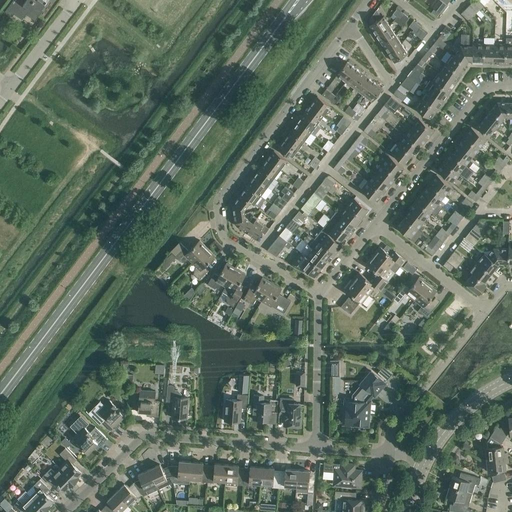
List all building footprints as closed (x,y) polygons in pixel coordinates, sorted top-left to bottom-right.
[(14,13),(21,18),(24,13),(30,9),(37,14),(48,0),(47,0),(26,0),(22,5),(15,0),(13,0),(5,11),(12,16),(14,13)] [(441,0),(435,0),(431,6),(434,8),(440,12),(441,13),(448,5),(447,4),(441,0)] [(479,0),(474,0),(469,5),(476,13),(484,5),(479,0)] [(476,13),(469,5),(461,13),(469,21),(476,13)] [(401,11),(397,16),(401,19),(405,23),(409,17),(405,14),(401,11)] [(370,25),(376,34),(390,25),(384,16),(370,25)] [(376,34),(382,43),(396,34),(390,25),(376,34)] [(452,53),(452,54),(466,64),(468,60),(472,60),(472,46),(469,46),(470,34),(461,33),(461,45),(454,55),(452,53)] [(382,43),(388,52),(402,43),(396,34),(382,43)] [(439,37),(435,42),(438,45),(443,48),(446,43),(442,40),(439,37)] [(431,47),(428,50),(432,53),(435,50),(435,49),(438,45),(435,42),(431,47)] [(402,43),(388,52),(395,62),(408,53),(402,43)] [(473,43),(472,46),(472,60),(483,61),(484,44),(473,43)] [(495,44),(484,44),(483,61),(494,61),(494,64),(495,44)] [(505,44),(495,44),(494,64),(505,64),(505,44)] [(425,54),(421,59),(425,61),(429,57),(432,53),(428,50),(425,54)] [(452,54),(446,63),(460,73),(466,64),(452,54)] [(418,63),(414,67),(422,73),(425,68),(422,66),(425,61),(421,59),(418,63)] [(337,74),(346,81),(356,68),(347,61),(337,74)] [(460,73),(446,63),(440,72),(454,81),(460,73)] [(420,75),(422,73),(414,67),(408,76),(416,82),(419,84),(422,79),(420,75)] [(346,81),(355,87),(365,74),(356,68),(346,81)] [(440,72),(433,81),(449,92),(456,83),(454,81),(440,72)] [(355,87),(364,94),(373,81),(365,74),(355,87)] [(410,91),(416,82),(408,76),(401,84),(405,87),(410,91)] [(373,81),(364,94),(373,101),(382,88),(373,81)] [(433,81),(427,89),(443,101),(449,92),(433,81)] [(397,88),(394,93),(403,101),(407,96),(397,88)] [(328,98),(331,101),(336,95),(326,89),(322,94),(328,98)] [(427,89),(421,98),(437,109),(443,101),(427,89)] [(318,96),(311,105),(324,115),(331,106),(318,96)] [(391,96),(384,105),(392,111),(394,112),(401,104),(399,102),(391,96)] [(437,109),(421,98),(415,108),(431,119),(437,109)] [(353,108),(349,114),(352,117),(357,120),(361,115),(366,109),(358,102),(353,108)] [(498,102),(491,110),(502,120),(505,117),(507,117),(508,102),(498,102)] [(311,105),(304,113),(317,123),(324,115),(311,105)] [(384,105),(378,113),(385,119),(392,111),(384,105)] [(491,110),(484,119),(496,128),(502,120),(491,110)] [(304,113),(298,122),(311,132),(317,123),(304,113)] [(378,113),(371,121),(374,124),(377,121),(381,124),(385,119),(378,113)] [(343,116),(336,125),(339,127),(345,131),(348,127),(351,122),(343,116)] [(419,118),(412,127),(427,139),(434,130),(419,118)] [(496,128),(484,119),(477,127),(489,136),(496,128)] [(374,124),(371,121),(368,125),(364,130),(372,136),(375,131),(371,128),(374,124)] [(298,122),(291,131),(304,141),(311,132),(298,122)] [(412,127),(405,135),(420,147),(427,139),(412,127)] [(471,127),(464,136),(480,148),(487,139),(471,127)] [(291,131),(285,139),(298,149),(304,141),(291,131)] [(357,138),(354,142),(358,144),(361,141),(365,144),(369,140),(361,133),(357,138)] [(405,135),(398,144),(411,154),(411,155),(413,156),(420,147),(405,135)] [(464,136),(458,144),(473,156),(480,148),(464,136)] [(298,149),(285,139),(278,148),(291,158),(298,149)] [(354,142),(347,150),(355,157),(359,152),(355,148),(358,144),(354,142)] [(331,147),(326,143),(323,147),(320,145),(316,149),(324,156),(328,151),(331,147)] [(411,154),(398,144),(391,152),(404,163),(411,155),(411,154)] [(451,152),(451,153),(466,165),(473,156),(458,144),(457,145),(459,146),(453,154),(451,152)] [(274,150),(267,159),(280,169),(287,160),(274,150)] [(347,150),(340,159),(344,162),(348,157),(352,161),(355,157),(347,150)] [(451,153),(444,161),(459,173),(466,165),(451,153)] [(389,155),(382,164),(397,176),(404,167),(389,155)] [(267,159),(261,168),(274,178),(280,169),(267,159)] [(344,162),(340,159),(334,167),(341,173),(345,168),(341,165),(344,162)] [(496,168),(493,172),(496,175),(503,167),(495,160),(492,165),(496,168)] [(376,171),(375,172),(390,185),(397,176),(382,164),(381,165),(376,161),(371,167),(376,171)] [(459,173),(444,161),(437,170),(452,182),(459,173)] [(261,168),(254,176),(267,186),(274,178),(261,168)] [(368,181),(381,192),(383,193),(390,185),(375,172),(368,181)] [(486,173),(482,178),(490,184),(496,175),(493,172),(490,176),(486,173)] [(323,181),(320,184),(328,191),(336,180),(330,175),(328,174),(323,181)] [(437,174),(430,183),(445,195),(452,186),(437,174)] [(254,176),(248,185),(261,195),(267,186),(254,176)] [(482,185),(479,190),(483,192),(490,184),(482,178),(478,182),(482,185)] [(381,192),(368,181),(361,189),(375,200),(381,192)] [(430,183),(423,191),(438,204),(445,195),(430,183)] [(320,184),(314,192),(322,199),(326,194),(328,191),(320,184)] [(248,185),(241,194),(251,201),(250,201),(254,204),(261,195),(248,185)] [(279,195),(288,201),(294,193),(286,186),(282,191),(279,195)] [(423,191),(416,200),(431,212),(436,216),(443,207),(438,204),(423,191)] [(314,192),(307,200),(315,206),(322,199),(314,192)] [(233,205),(234,214),(245,213),(245,209),(250,201),(251,201),(241,194),(233,205)] [(279,195),(273,203),(281,210),(288,201),(279,195)] [(348,206),(361,217),(368,209),(354,198),(348,206)] [(315,206),(307,200),(301,208),(309,214),(315,206)] [(409,209),(411,210),(424,221),(431,212),(416,200),(409,209)] [(269,208),(266,212),(269,214),(274,218),(277,214),(278,215),(281,210),(273,203),(269,208)] [(348,206),(341,214),(355,225),(361,217),(348,206)] [(337,210),(330,218),(337,223),(350,234),(357,226),(355,225),(341,214),(337,210)] [(411,210),(404,218),(417,229),(424,221),(411,210)] [(299,211),(293,219),(300,225),(307,217),(299,211)] [(235,223),(247,232),(254,222),(253,222),(245,216),(245,213),(234,214),(235,223)] [(254,222),(247,232),(256,239),(261,231),(265,234),(269,228),(256,218),(253,222),(254,222)] [(337,223),(330,218),(324,226),(324,227),(330,231),(344,242),(350,234),(337,223)] [(417,229),(404,218),(397,227),(411,238),(417,229)] [(293,219),(286,226),(294,233),(300,225),(293,219)] [(473,228),(469,233),(479,240),(483,235),(489,227),(479,219),(477,223),(473,228)] [(286,226),(280,234),(287,241),(294,233),(286,226)] [(324,227),(316,237),(322,242),(335,253),(342,245),(334,239),(328,234),(330,231),(324,227)] [(479,240),(469,233),(465,237),(475,245),(479,240)] [(287,241),(280,234),(267,250),(277,256),(285,245),(285,244),(287,241)] [(308,244),(327,259),(327,260),(329,261),(335,253),(322,242),(316,237),(310,245),(308,244)] [(189,258),(193,262),(208,247),(200,240),(189,250),(180,241),(171,250),(172,252),(176,256),(182,262),(187,260),(189,258)] [(308,244),(301,252),(321,267),(327,260),(327,259),(308,244)] [(380,246),(373,255),(390,268),(395,273),(406,260),(395,251),(392,256),(380,246)] [(208,247),(193,262),(197,266),(196,267),(195,268),(195,269),(194,274),(199,279),(209,270),(205,266),(215,255),(208,247)] [(493,248),(487,255),(498,264),(500,262),(509,262),(509,248),(493,248)] [(454,250),(451,255),(460,263),(464,258),(454,250)] [(172,252),(165,259),(169,263),(176,256),(172,252)] [(297,256),(291,264),(303,271),(305,268),(314,276),(315,274),(316,275),(319,272),(318,271),(321,267),(301,252),(297,256)] [(485,253),(477,262),(491,273),(498,264),(487,255),(485,253)] [(383,276),(390,268),(373,255),(366,263),(378,273),(375,277),(385,285),(389,281),(383,276)] [(460,263),(451,255),(443,265),(451,271),(454,266),(456,268),(460,263)] [(209,281),(208,284),(213,287),(215,288),(220,286),(221,284),(225,286),(236,268),(227,262),(219,276),(214,273),(209,281)] [(473,273),(473,274),(473,273),(484,282),(491,273),(477,262),(470,271),(473,273)] [(225,286),(226,286),(223,291),(228,294),(226,297),(228,303),(233,306),(243,289),(238,287),(246,274),(236,268),(225,286)] [(359,272),(352,281),(369,294),(375,286),(381,290),(385,285),(375,277),(371,282),(359,272)] [(473,274),(465,282),(479,293),(487,284),(484,282),(473,273),(473,274)] [(411,296),(415,300),(428,283),(419,276),(410,288),(405,284),(399,292),(394,299),(399,303),(404,296),(408,299),(411,296)] [(256,298),(262,301),(272,282),(263,277),(255,290),(250,287),(244,298),(249,301),(253,304),(256,298)] [(369,294),(352,281),(345,289),(354,296),(352,299),(349,297),(341,306),(351,313),(360,301),(362,303),(369,294)] [(272,282),(262,301),(271,306),(272,305),(284,313),(291,301),(282,295),(281,296),(278,294),(282,288),(272,282)] [(428,283),(415,300),(422,305),(418,310),(427,317),(440,301),(436,297),(433,301),(430,299),(437,290),(428,283)] [(192,287),(188,291),(192,296),(196,291),(192,287)] [(228,306),(225,312),(231,315),(233,312),(234,310),(228,306)] [(288,358),(282,360),(285,366),(291,364),(288,358)] [(389,369),(383,376),(388,380),(394,373),(389,369)] [(297,385),(305,385),(305,371),(297,371),(297,385)] [(361,385),(353,395),(352,401),(347,400),(345,422),(355,423),(355,425),(369,426),(370,412),(368,412),(369,401),(374,395),(375,396),(386,383),(371,371),(360,384),(361,385)] [(174,389),(175,385),(168,384),(166,401),(173,401),(172,417),(180,418),(180,417),(187,418),(189,397),(181,397),(181,393),(179,389),(174,389)] [(149,416),(158,416),(160,401),(155,401),(156,391),(139,390),(139,399),(141,399),(141,403),(139,403),(138,411),(150,412),(149,416)] [(224,420),(240,422),(242,406),(248,406),(249,394),(238,393),(237,399),(226,398),(224,420)] [(265,420),(265,423),(276,423),(277,413),(278,399),(264,398),(264,394),(256,394),(255,400),(254,419),(265,420)] [(294,399),(281,398),(280,411),(286,411),(284,424),(300,425),(301,411),(299,411),(300,403),(293,403),(294,399)] [(119,410),(116,408),(117,407),(110,400),(105,405),(100,400),(88,412),(99,424),(102,421),(113,432),(119,426),(117,423),(125,415),(120,410),(119,410)] [(81,415),(71,426),(78,433),(74,438),(81,444),(82,443),(85,446),(83,447),(83,448),(88,453),(96,445),(99,447),(105,441),(108,438),(96,426),(90,432),(86,427),(89,423),(81,415)] [(497,426),(494,431),(504,438),(508,433),(497,426)] [(508,457),(507,452),(504,453),(503,446),(501,446),(501,444),(504,439),(494,431),(487,441),(488,447),(486,448),(487,459),(508,457)] [(66,437),(62,441),(68,447),(72,443),(66,437)] [(67,460),(59,467),(74,482),(79,478),(78,477),(82,473),(73,463),(77,459),(65,448),(60,453),(67,460)] [(508,457),(487,459),(488,471),(505,469),(505,463),(508,462),(508,457)] [(179,466),(170,465),(173,481),(173,482),(190,483),(190,478),(191,461),(179,460),(179,466)] [(203,462),(191,461),(190,478),(201,479),(201,482),(208,482),(209,468),(203,468),(203,462)] [(214,469),(209,468),(208,482),(214,483),(214,480),(226,481),(227,464),(215,463),(214,469)] [(335,472),(334,484),(341,485),(341,487),(351,487),(351,486),(360,486),(361,474),(355,474),(356,470),(354,470),(355,465),(356,465),(356,464),(341,463),(341,464),(324,463),(323,471),(335,472)] [(160,464),(149,469),(156,484),(157,484),(159,489),(173,482),(173,481),(170,465),(162,469),(160,464)] [(227,464),(226,481),(232,481),(232,485),(237,486),(238,484),(243,485),(244,471),(238,470),(239,465),(227,464)] [(250,471),(244,471),(243,485),(249,485),(250,483),(261,484),(262,467),(250,466),(250,471)] [(74,482),(59,467),(55,472),(51,468),(43,476),(50,484),(55,479),(65,490),(69,486),(70,487),(74,482)] [(274,468),(262,467),(261,484),(272,485),(272,487),(279,488),(280,474),(274,473),(274,468)] [(140,479),(134,482),(142,495),(143,494),(144,496),(159,489),(157,484),(156,484),(149,469),(138,474),(140,479)] [(286,474),(280,474),(279,488),(285,488),(285,486),(297,486),(298,469),(286,469),(286,474)] [(297,486),(296,491),(314,493),(314,490),(314,485),(315,476),(309,476),(310,470),(298,469),(297,486)] [(453,476),(449,486),(472,493),(475,483),(479,484),(481,478),(461,472),(459,478),(453,476)] [(492,476),(494,482),(506,479),(505,473),(492,476)] [(36,491),(31,496),(46,510),(50,506),(50,505),(54,501),(44,492),(48,487),(40,479),(34,485),(36,491)] [(125,483),(116,492),(128,504),(136,496),(138,498),(142,495),(134,482),(128,487),(125,483)] [(450,503),(450,511),(462,511),(470,511),(471,509),(468,509),(472,493),(449,486),(446,496),(455,499),(453,504),(450,503)] [(343,498),(342,511),(354,511),(364,511),(365,500),(350,499),(350,492),(340,491),(336,490),(335,498),(343,498)] [(111,504),(107,508),(110,511),(119,511),(128,504),(116,492),(107,500),(111,504)] [(19,500),(14,504),(22,511),(23,511),(27,508),(30,511),(44,511),(46,510),(31,496),(22,503),(19,500)] [(189,496),(189,504),(197,505),(198,497),(189,496)]
